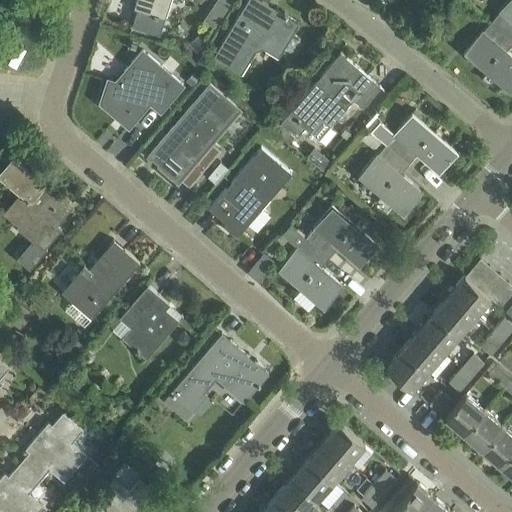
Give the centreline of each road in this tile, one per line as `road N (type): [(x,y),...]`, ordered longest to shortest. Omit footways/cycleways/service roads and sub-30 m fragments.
road 1 (residential): [(329,366),(61,142),(50,121),(53,100)]
road 2 (residential): [(511,147),(334,0)]
road 3 (residential): [(329,366),(475,195)]
road 4 (residential): [(499,511),(329,366)]
road 5 (residential): [(203,511),(329,366)]
